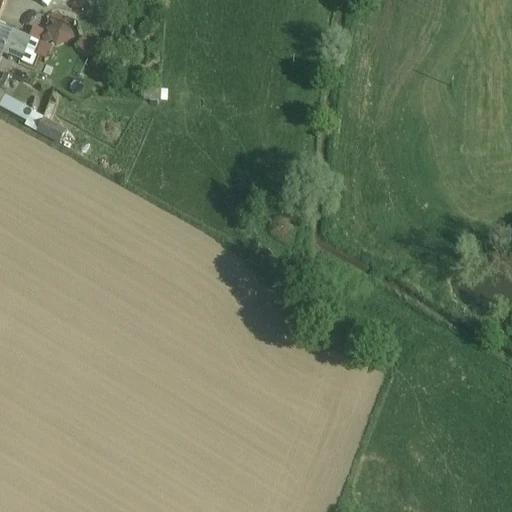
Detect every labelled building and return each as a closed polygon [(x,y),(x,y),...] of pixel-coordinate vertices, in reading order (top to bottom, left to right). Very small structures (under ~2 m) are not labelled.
[(0,60),(3,54),(0,52),(0,41),(2,38),(9,40),(13,31),(0,26),(0,60)] [(47,31),(36,27),(33,33),(31,38),(42,43),(47,31)] [(31,38),(13,31),(9,40),(3,54),(21,61),(31,38)] [(2,38),(0,41),(0,52),(3,54),(9,40),(2,38)] [(42,43),(31,38),(21,61),(33,66),(38,55),(42,43)] [(52,47),(42,43),(38,55),(47,59),(52,47)] [(0,95),(0,110),(61,144),(67,132),(0,95)]
